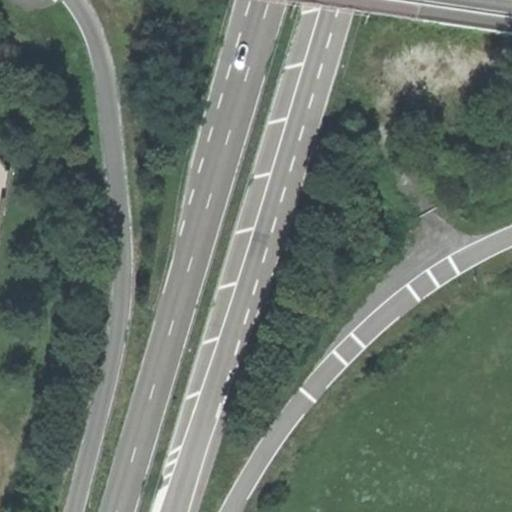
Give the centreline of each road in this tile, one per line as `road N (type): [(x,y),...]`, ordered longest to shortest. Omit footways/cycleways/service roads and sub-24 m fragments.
road 1 (primary): [(266,0),(112,511)]
road 2 (primary): [(181,511),(331,0)]
